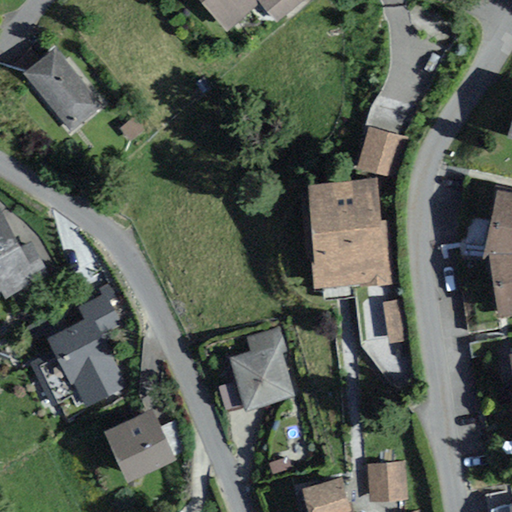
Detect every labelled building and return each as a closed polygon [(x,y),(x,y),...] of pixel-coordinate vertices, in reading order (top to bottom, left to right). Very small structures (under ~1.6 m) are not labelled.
[(198,0),(226,32),(262,2),(279,22),(304,0),(198,0)] [(105,104),(57,44),(25,70),(74,130),(105,104)] [(511,98),(501,136),(511,139),(511,98)] [(140,135),(129,121),(117,130),(127,144),(140,135)] [(406,136),(372,124),(359,160),(393,173),(406,136)] [(378,176),(312,181),(319,279),(394,274),(390,220),(381,220),(378,176)] [(511,187),(496,184),(479,249),(488,251),(497,310),(511,307),(511,187)] [(14,247),(0,221),(0,299),(0,300),(47,275),(28,240),(14,247)] [(408,335),(406,295),(388,296),(389,336),(408,335)] [(115,331),(103,304),(82,313),(87,324),(51,339),(74,390),(120,370),(105,335),(115,331)] [(287,352),(280,329),(245,339),(249,351),(226,358),(242,410),(293,395),(281,354),(287,352)] [(511,352),(503,354),(510,414),(511,413),(511,352)] [(170,458),(148,407),(96,429),(118,481),(170,458)] [(403,499),(402,463),(368,464),(369,501),(403,499)] [(511,511),(511,502),(503,504),(504,511),(511,511)]
